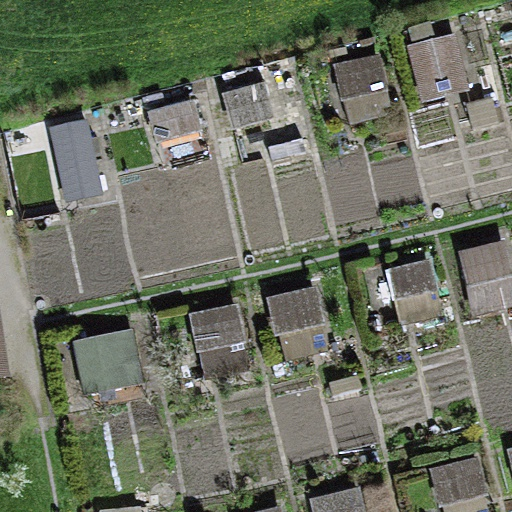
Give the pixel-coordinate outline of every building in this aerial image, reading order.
[(420,106),(469,95),(455,34),(406,47),(420,106)] [(395,117),(379,56),(332,67),(348,129),(395,117)] [(275,123),(265,84),(219,96),(230,135),(275,123)] [(204,133),(194,102),(147,116),(156,148),(204,133)] [(51,140),(59,179),(98,170),(89,131),(51,140)] [(474,323),(511,312),(511,265),(506,242),(456,255),(474,323)] [(444,320),(429,260),(388,270),(403,331),(444,320)] [(325,329),(317,289),(267,299),(275,340),(279,339),(284,365),(327,356),(322,329),(325,329)] [(246,346),(238,306),(188,316),(196,357),(198,357),(203,384),(248,375),(243,347),(246,346)] [(72,346),(84,398),(144,385),(132,332),(72,346)] [(488,499),(477,459),(428,472),(438,510),(442,509),(442,511),(487,511),(485,500),(488,499)] [(308,500),(310,511),(366,511),(361,489),(308,500)]
